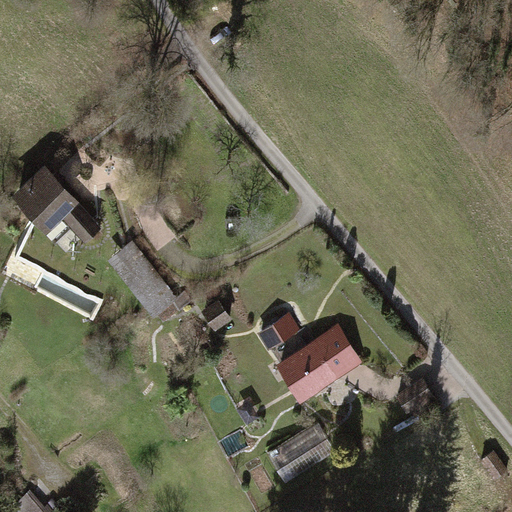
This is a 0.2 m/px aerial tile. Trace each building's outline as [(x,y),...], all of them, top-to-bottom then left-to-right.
[(105,225),(49,165),(19,193),(53,230),(68,216),(90,239),(105,225)] [(163,322),(184,306),(136,240),(115,256),(163,322)] [(215,327),(232,317),(220,298),(203,308),(215,327)] [(302,327),(292,312),(265,330),(276,345),(302,327)] [(364,366),(340,323),(281,357),(305,399),(364,366)] [(436,393),(427,378),(403,392),(412,406),(436,393)] [(331,451),(319,429),(275,451),(286,474),(331,451)] [(51,511),(35,490),(10,509),(12,511),(51,511)]
